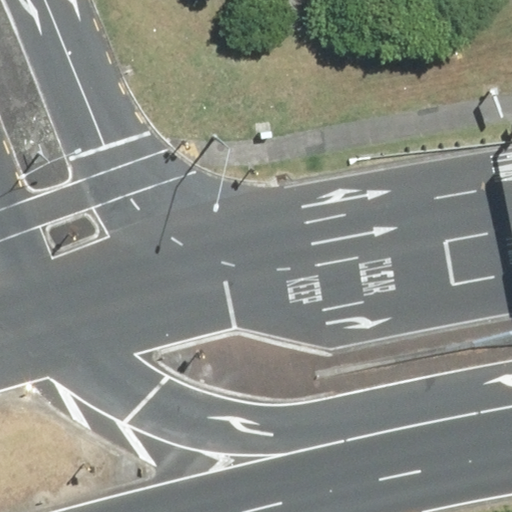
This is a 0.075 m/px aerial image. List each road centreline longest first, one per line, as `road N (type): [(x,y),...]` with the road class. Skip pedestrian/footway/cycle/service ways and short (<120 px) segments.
road 1 (primary): [(449,459),(254,435),(187,411),(149,394),(56,307)]
road 2 (unclassified): [(62,0),(123,145),(233,257)]
road 3 (primary): [(233,257),(511,221)]
road 4 (primary): [(449,459),(260,501)]
road 5 (primary): [(56,307),(233,257)]
